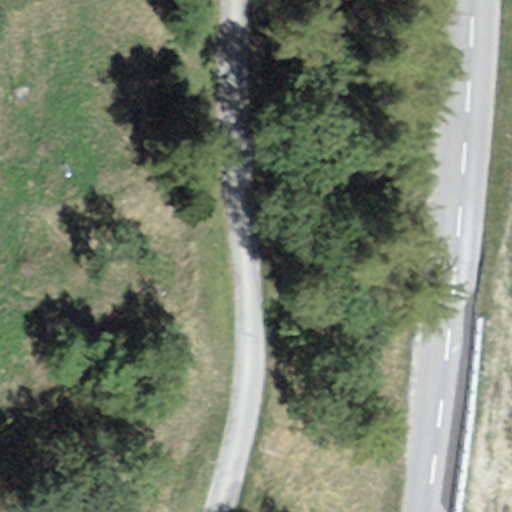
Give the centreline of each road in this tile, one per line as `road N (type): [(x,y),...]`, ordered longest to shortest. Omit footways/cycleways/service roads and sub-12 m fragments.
road 1 (unclassified): [(218,511),(248,333),(232,136),(233,0)]
road 2 (tertiary): [(427,511),(472,0)]
